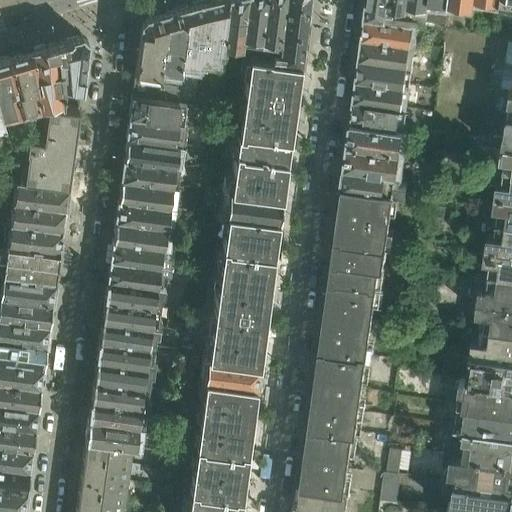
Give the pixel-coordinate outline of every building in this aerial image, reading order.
[(207,0),(206,0),(187,5),(174,102),(185,104),(193,105),(198,70),(207,0)] [(226,0),(207,0),(198,70),(205,71),(207,58),(217,59),(218,51),(220,51),(221,42),(226,0)] [(245,0),(226,0),(221,42),(239,45),(241,34),(245,0)] [(264,0),(245,0),(241,34),(259,37),(264,0)] [(283,0),(264,0),(259,37),(271,39),(269,50),(273,50),(276,51),(283,0)] [(299,62),(307,0),(283,0),(276,51),(273,50),(271,58),(299,62)] [(389,0),(367,0),(366,16),(395,20),(396,12),(388,11),(389,0)] [(407,0),(389,0),(388,11),(396,12),(397,8),(407,9),(407,0)] [(429,0),(407,0),(407,9),(415,10),(416,6),(428,7),(428,6),(429,0)] [(511,0),(499,0),(498,10),(511,11),(511,0)] [(187,5),(168,10),(155,99),(174,102),(187,5)] [(155,99),(168,10),(147,16),(141,21),(131,96),(155,99)] [(395,20),(366,16),(363,37),(416,44),(417,38),(412,37),(414,23),(395,20)] [(81,34),(55,41),(63,85),(64,85),(81,86),(87,39),(81,34)] [(416,44),(363,37),(360,57),(408,65),(410,50),(415,50),(416,44)] [(55,41),(31,47),(40,85),(34,87),(39,106),(49,103),(61,105),(64,85),(63,85),(55,41)] [(31,47),(8,55),(16,87),(14,88),(21,111),(39,106),(34,87),(40,85),(31,47)] [(8,55),(0,56),(0,109),(2,116),(21,111),(14,88),(16,87),(8,55)] [(291,119),(297,81),(299,62),(271,58),(247,55),(239,111),(291,119)] [(408,65),(360,57),(357,77),(411,85),(412,78),(406,77),(408,65)] [(511,61),(496,60),(493,75),(511,77),(511,61)] [(411,85),(357,77),(354,99),(402,105),(404,91),(410,92),(411,85)] [(174,102),(155,99),(131,96),(128,116),(176,122),(178,110),(184,111),(185,104),(174,102)] [(402,105),(354,99),(351,120),(404,127),(405,128),(406,120),(400,119),(402,105)] [(61,105),(49,103),(43,138),(27,136),(25,150),(27,150),(23,178),(67,184),(78,107),(61,105)] [(289,136),(291,119),(239,111),(237,130),(289,136)] [(511,115),(507,115),(503,141),(511,142),(511,115)] [(176,122),(128,116),(126,136),(173,143),(175,130),(181,131),(183,123),(176,122)] [(404,127),(351,120),(348,142),(401,149),(404,127)] [(281,195),(289,136),(237,130),(229,188),(281,195)] [(173,143),(126,136),(123,157),(172,164),(175,144),(173,143)] [(511,142),(503,141),(501,153),(507,154),(505,168),(511,168),(511,142)] [(401,149),(348,142),(345,164),(397,171),(398,171),(401,149)] [(172,164),(123,157),(120,177),(170,184),(172,164)] [(397,171),(345,164),(343,182),(395,190),(407,191),(408,182),(396,181),(397,171)] [(511,168),(505,168),(503,181),(497,181),(495,193),(511,195),(511,168)] [(170,184),(120,177),(117,198),(167,205),(170,184)] [(67,184),(23,178),(23,180),(16,179),(13,199),(64,206),(67,184)] [(387,243),(395,190),(343,182),(335,235),(387,243)] [(278,218),(281,195),(229,188),(205,185),(203,199),(220,201),(219,210),(225,211),(278,218)] [(511,195),(495,193),(493,206),(499,207),(497,221),(511,222),(511,195)] [(167,205),(117,198),(115,218),(164,225),(167,205)] [(64,206),(13,199),(10,219),(61,227),(64,206)] [(273,254),(278,218),(225,211),(224,219),(213,218),(210,236),(222,238),(218,268),(270,276),(273,254)] [(164,225),(115,218),(112,239),(161,246),(164,225)] [(61,227),(10,219),(7,241),(59,248),(61,227)] [(511,222),(497,221),(495,233),(489,232),(487,246),(511,249),(511,222)] [(384,264),(387,243),(335,235),(330,274),(378,281),(380,263),(384,264)] [(161,246),(112,239),(109,259),(171,267),(172,258),(160,256),(161,246)] [(59,248),(7,241),(6,249),(0,248),(0,256),(56,264),(59,248)] [(511,249),(487,246),(485,259),(491,260),(490,273),(511,276),(511,249)] [(56,264),(0,256),(0,264),(4,265),(2,273),(54,280),(56,264)] [(171,267),(109,259),(106,279),(156,286),(158,274),(169,275),(171,267)] [(270,276),(218,268),(209,332),(261,339),(270,276)] [(54,280),(2,273),(0,291),(0,294),(51,301),(54,280)] [(511,303),(511,276),(490,273),(488,286),(481,286),(479,299),(511,303)] [(368,352),(375,299),(378,281),(330,274),(320,346),(368,352)] [(156,286),(106,279),(104,298),(152,305),(154,294),(162,295),(163,287),(156,286)] [(51,301),(0,294),(0,315),(49,322),(51,301)] [(152,305),(104,298),(101,317),(158,325),(159,317),(151,316),(152,305)] [(511,330),(511,303),(479,299),(478,311),(484,312),(482,326),(511,330)] [(49,322),(0,315),(0,336),(46,343),(49,322)] [(158,325),(101,317),(98,338),(147,345),(148,333),(157,335),(158,325)] [(511,330),(482,326),(480,338),(474,337),(472,351),(511,356),(511,330)] [(261,339),(209,332),(206,355),(258,362),(261,339)] [(46,343),(0,336),(0,357),(43,363),(46,343)] [(147,345),(98,338),(96,357),(153,366),(154,357),(145,356),(147,345)] [(368,352),(320,346),(312,402),(360,409),(368,352)] [(511,356),(472,351),(468,377),(511,383),(511,356)] [(258,362),(206,355),(203,377),(255,384),(258,362)] [(43,363),(0,357),(0,378),(40,384),(43,363)] [(153,366),(96,357),(93,377),(142,384),(143,373),(151,374),(153,366)] [(511,383),(468,377),(461,376),(459,387),(461,388),(459,402),(467,403),(511,409),(511,383)] [(142,384),(93,377),(90,397),(147,405),(148,396),(140,395),(142,384)] [(255,384),(203,377),(200,400),(252,407),(255,384)] [(40,384),(0,378),(0,400),(37,405),(40,384)] [(146,414),(147,405),(90,397),(88,417),(136,424),(138,413),(146,414)] [(37,405),(0,400),(0,421),(34,426),(37,405)] [(243,475),(252,407),(200,400),(190,467),(243,475)] [(360,409),(312,402),(307,440),(352,447),(354,429),(357,429),(360,409)] [(511,409),(467,403),(464,426),(465,426),(511,432),(511,409)] [(136,424),(88,417),(85,437),(164,448),(166,428),(136,424)] [(34,426),(0,421),(0,441),(32,446),(34,426)] [(511,432),(465,426),(463,436),(474,438),(471,454),(511,460),(511,432)] [(130,462),(132,444),(85,438),(82,456),(88,456),(130,462)] [(352,447),(307,440),(301,481),(346,487),(352,447)] [(32,446),(0,441),(0,463),(29,467),(32,446)] [(511,460),(471,454),(469,472),(459,470),(458,481),(464,481),(511,488),(511,460)] [(130,462),(88,456),(82,456),(80,473),(128,479),(130,462)] [(29,467),(0,463),(0,484),(26,488),(29,467)] [(237,511),(243,475),(190,467),(185,507),(222,511),(237,511)] [(128,479),(80,473),(78,489),(83,490),(126,496),(128,479)] [(450,497),(448,508),(454,509),(475,511),(511,511),(511,505),(511,488),(464,481),(458,481),(452,480),(450,497)] [(346,511),(350,488),(346,487),(301,481),(299,501),(303,501),(302,508),(298,508),(297,510),(301,511),(346,511)] [(26,488),(0,484),(0,505),(23,509),(26,488)] [(123,511),(126,496),(83,490),(78,489),(76,507),(97,510),(114,511),(123,511)]
